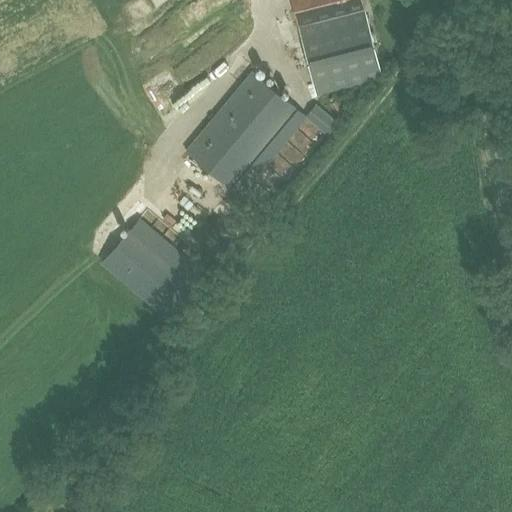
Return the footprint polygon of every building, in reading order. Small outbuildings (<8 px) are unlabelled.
[(291,0),(297,25),(364,9),(361,0),(291,0)] [(297,25),(315,94),(382,77),(364,9),(297,25)] [(152,85),(165,99),(190,75),(178,62),(152,85)] [(231,188),(297,109),(253,71),(186,150),(231,188)] [(315,104),(305,115),(307,116),(328,134),(338,123),(315,104)] [(130,228),(102,261),(169,319),(175,311),(197,285),(196,285),(130,228)]
